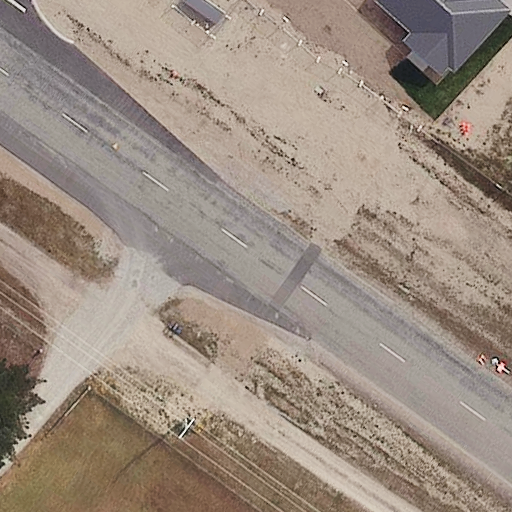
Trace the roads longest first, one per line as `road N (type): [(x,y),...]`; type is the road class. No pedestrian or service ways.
road 1 (residential): [(0,69),(511,437)]
road 2 (track): [(0,235),(411,511)]
